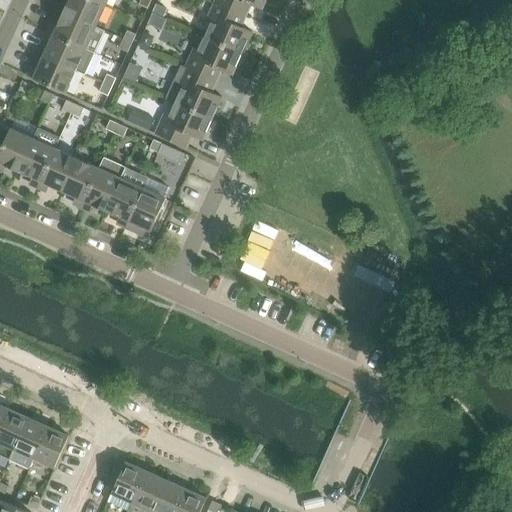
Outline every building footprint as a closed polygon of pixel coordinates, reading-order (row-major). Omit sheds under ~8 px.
[(69,0),(65,12),(97,26),(107,4),(97,0),(69,0)] [(142,0),(140,4),(149,8),(152,0),(142,0)] [(216,0),(216,1),(247,15),(252,5),(263,9),(266,0),(216,0)] [(212,22),(206,36),(243,53),(253,31),(242,27),(247,15),(216,1),(208,20),(212,22)] [(158,4),(154,12),(167,17),(170,10),(158,4)] [(59,25),(52,22),(48,31),(96,52),(106,31),(97,27),(97,26),(65,12),(59,25)] [(77,71),(86,75),(96,52),(48,31),(44,40),(51,43),(45,56),(77,70),(77,71)] [(137,35),(129,31),(125,39),(134,43),(137,35)] [(145,32),(140,45),(150,50),(156,37),(145,32)] [(192,55),(187,67),(218,81),(222,70),(233,75),(243,53),(206,36),(200,50),(195,48),(192,55)] [(121,48),(129,52),(134,43),(125,39),(121,48)] [(32,66),(27,76),(67,93),(77,71),(77,70),(45,56),(39,69),(32,66)] [(223,97),(212,92),(218,81),(187,67),(186,68),(182,66),(167,98),(176,102),(213,118),(223,97)] [(117,79),(108,75),(105,82),(113,86),(117,79)] [(100,92),(109,96),(113,86),(105,82),(100,92)] [(42,99),(51,103),(55,95),(46,91),(42,99)] [(67,101),(63,109),(72,113),(76,105),(67,101)] [(170,117),(165,115),(157,134),(187,148),(193,136),(203,141),(213,118),(176,102),(170,117)] [(81,117),(85,109),(76,105),(72,113),(81,117)] [(155,121),(143,115),(138,125),(151,131),(155,121)] [(111,121),(108,129),(116,133),(119,124),(111,121)] [(125,137),(129,129),(119,124),(116,133),(125,137)] [(0,170),(4,172),(7,165),(19,171),(34,139),(12,128),(5,143),(0,154),(0,170)] [(39,128),(34,139),(19,171),(33,177),(30,184),(38,188),(56,148),(57,149),(61,138),(39,128)] [(163,144),(155,140),(151,149),(159,153),(163,144)] [(180,164),(185,153),(163,144),(159,153),(159,155),(180,164)] [(78,158),(57,149),(56,148),(38,188),(47,192),(50,185),(63,191),(78,158)] [(82,208),(100,168),(78,158),(63,191),(76,197),(73,204),(82,208)] [(106,159),(101,169),(100,168),(82,208),(91,212),(94,205),(107,211),(122,178),(127,169),(106,159)] [(120,217),(117,223),(126,227),(143,188),(122,178),(107,211),(120,217)] [(149,238),(167,198),(143,188),(126,227),(149,238)] [(0,430),(10,409),(0,404),(0,430)] [(10,409),(0,430),(0,455),(11,460),(15,449),(30,418),(10,409)] [(16,449),(15,450),(11,460),(30,469),(35,458),(49,427),(30,418),(15,449),(16,449)] [(35,458),(56,467),(70,436),(49,427),(35,458)] [(129,511),(147,471),(127,462),(109,501),(129,511)] [(132,511),(152,511),(167,480),(147,471),(129,511),(132,511)] [(154,511),(176,511),(187,489),(167,480),(152,511),(153,511),(154,511)] [(0,492),(6,495),(9,487),(0,483),(0,492)] [(176,511),(201,511),(208,498),(187,489),(176,511)] [(41,501),(33,497),(29,506),(37,510),(41,501)] [(27,511),(3,501),(0,508),(0,511),(27,511)] [(213,501),(209,510),(214,511),(218,511),(222,505),(213,501)]
